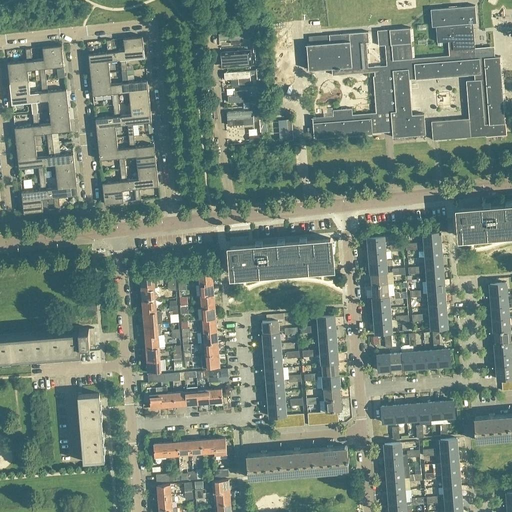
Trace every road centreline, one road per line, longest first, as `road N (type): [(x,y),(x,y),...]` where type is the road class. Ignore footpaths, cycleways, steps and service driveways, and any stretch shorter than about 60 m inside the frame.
road 1 (residential): [(72,33),(145,25),(152,32),(171,223)]
road 2 (residential): [(358,389),(476,381),(467,279)]
road 3 (residential): [(130,425),(248,416),(240,318)]
road 4 (residential): [(92,231),(72,33)]
road 5 (residential): [(358,389),(344,205)]
road 6 (residential): [(233,217),(212,35)]
road 7 (residential): [(344,205),(511,187)]
road 8 (residential): [(125,366),(113,229)]
road 9 (residential): [(13,241),(0,119)]
